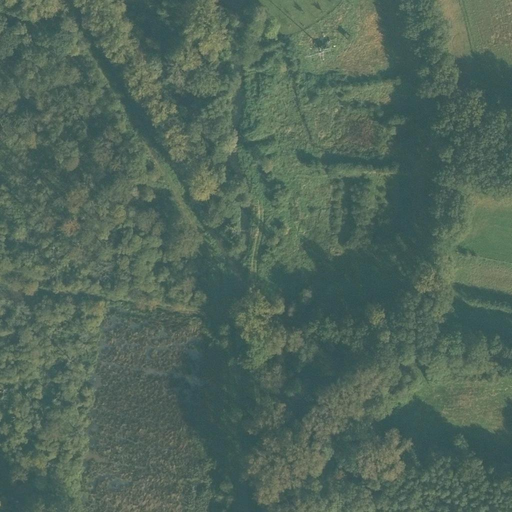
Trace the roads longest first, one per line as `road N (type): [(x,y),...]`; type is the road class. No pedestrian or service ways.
road 1 (track): [(415,0),(454,147),(433,322),(404,335),(264,317)]
road 2 (track): [(58,0),(208,237),(218,315)]
road 3 (track): [(218,315),(0,286)]
road 4 (track): [(218,315),(235,511)]
road 5 (track): [(264,511),(256,374),(264,317)]
